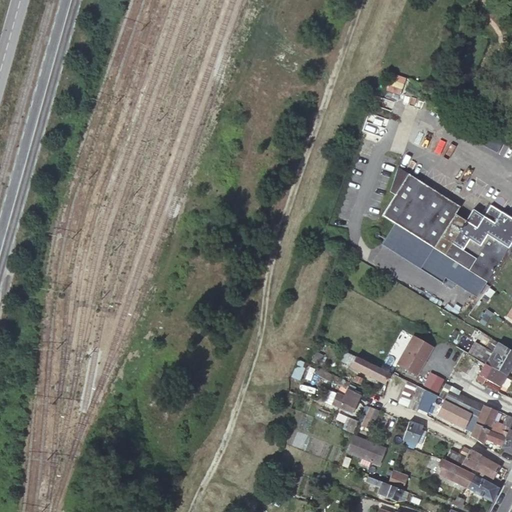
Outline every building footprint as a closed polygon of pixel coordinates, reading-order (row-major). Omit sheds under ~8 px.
[(491,152),(496,141),(462,124),(457,135),(491,152)] [(453,207),(391,167),(383,191),(389,194),(376,214),(389,222),(481,282),(511,232),(511,223),(484,206),(476,217),(466,210),(459,222),(448,215),(453,207)] [(389,222),(375,243),(435,282),(438,277),(470,298),(481,282),(389,222)] [(395,365),(415,376),(431,348),(411,337),(395,365)] [(474,342),(467,355),(484,364),(505,375),(511,362),(511,352),(490,340),(486,348),(474,342)] [(388,374),(353,357),(348,367),(383,384),(388,374)] [(299,360),(293,377),(300,379),(306,362),(299,360)] [(505,375),(484,364),(478,375),(500,385),(505,375)] [(422,387),(435,393),(442,380),(429,373),(422,387)] [(329,385),(344,391),(347,385),(332,378),(329,385)] [(415,387),(408,384),(399,402),(407,405),(415,387)] [(444,384),(437,398),(441,400),(444,402),(451,388),(444,384)] [(407,405),(405,409),(414,413),(416,409),(424,392),(415,387),(407,405)] [(466,412),(471,401),(457,396),(459,391),(451,388),(444,402),(466,412)] [(358,397),(344,391),(341,400),(332,397),(329,406),(350,415),(358,397)] [(437,398),(424,392),(416,409),(437,417),(437,416),(443,405),(439,403),(441,400),(437,398)] [(490,424),(491,421),(495,413),(471,401),(466,412),(474,416),(478,418),(490,424)] [(437,416),(468,430),(474,416),(466,412),(444,402),(443,405),(437,416)] [(385,414),(377,412),(375,416),(382,420),(385,414)] [(382,420),(375,416),(370,427),(377,430),(382,420)] [(469,437),(481,444),(484,438),(501,446),(504,439),(486,432),(488,429),(476,423),(478,418),(474,416),(468,430),(472,432),(469,437)] [(500,448),(511,454),(511,419),(505,416),(500,426),(491,421),(490,424),(488,429),(486,432),(504,439),(501,446),(500,448)] [(347,418),(341,430),(352,435),(357,422),(347,418)] [(488,429),(490,424),(478,418),(476,423),(488,429)] [(420,428),(409,423),(402,442),(404,443),(413,447),(414,444),(419,432),(420,428)] [(419,432),(414,444),(421,447),(426,435),(419,432)] [(383,452),(351,438),(344,455),(376,468),(383,452)] [(469,451),(463,448),(460,456),(465,458),(469,451)] [(475,470),(481,458),(469,451),(465,458),(463,464),(475,470)] [(465,458),(460,456),(452,452),(446,464),(456,468),(460,469),(463,464),(465,458)] [(494,478),(499,468),(481,458),(475,470),(486,476),(483,481),(491,486),(494,478)] [(343,460),(340,469),(346,471),(349,462),(343,460)] [(437,473),(466,488),(472,476),(460,469),(456,468),(446,464),(443,463),(437,473)] [(269,471),(262,491),(271,494),(278,475),(269,471)] [(467,488),(491,501),(497,489),(491,486),(483,481),(472,476),(466,488),(467,488)] [(389,477),(386,484),(399,489),(403,482),(389,477)] [(491,486),(497,489),(501,481),(494,478),(491,486)] [(385,486),(366,479),(364,485),(377,490),(375,496),(394,503),(399,492),(385,486)] [(262,491),(261,494),(264,498),(274,501),(280,500),(281,497),(271,494),(262,491)] [(451,506),(457,508),(460,500),(456,499),(454,503),(452,502),(451,506)] [(306,511),(309,505),(296,501),(296,504),(292,504),(289,511),(306,511)]
